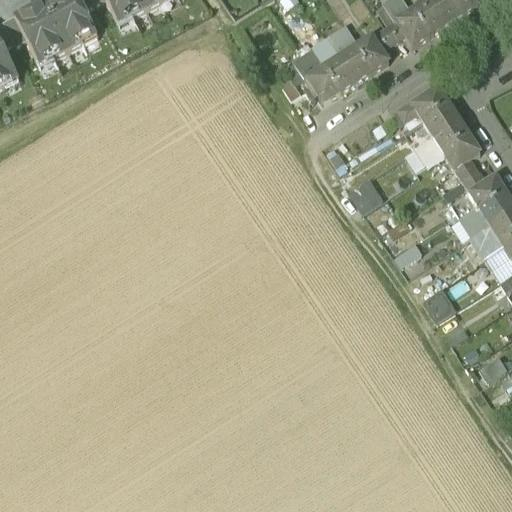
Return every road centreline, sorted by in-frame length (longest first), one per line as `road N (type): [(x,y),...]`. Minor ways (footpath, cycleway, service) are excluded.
road 1 (track): [(207,0),(511,463)]
road 2 (residential): [(440,55),(301,147)]
